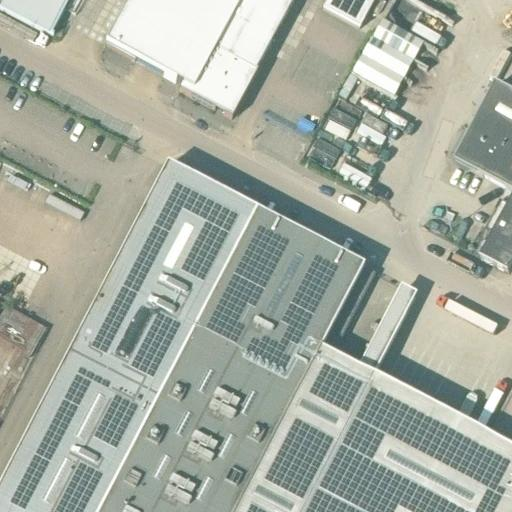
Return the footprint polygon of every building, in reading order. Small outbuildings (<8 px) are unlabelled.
[(5,0),(0,11),(49,36),(67,0),(5,0)] [(129,0),(104,47),(182,89),(178,95),(230,123),(256,76),(254,76),(295,0),(129,0)] [(375,0),(328,0),(322,12),(359,31),(375,0)] [(511,96),(496,88),(455,165),(511,194),(511,202),(481,262),(509,277),(511,271),(511,96)] [(511,511),(511,453),(372,381),(415,298),(402,291),(359,374),(320,354),(325,344),(336,350),(375,277),(363,271),(335,256),(324,250),(296,236),(283,229),(279,227),(266,220),(256,215),(243,208),(225,199),(197,184),(188,180),(179,175),(167,168),(166,170),(0,488),(0,511),(511,511)]
